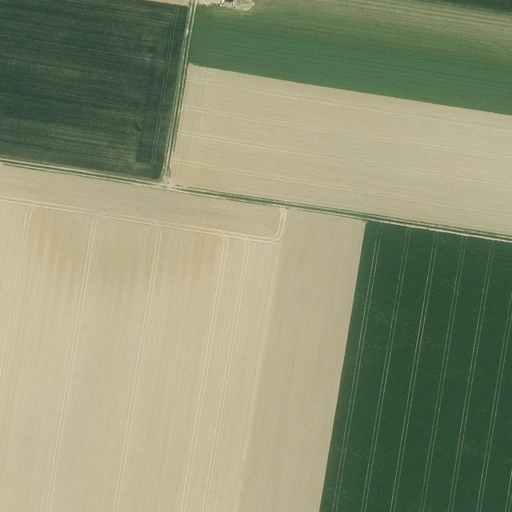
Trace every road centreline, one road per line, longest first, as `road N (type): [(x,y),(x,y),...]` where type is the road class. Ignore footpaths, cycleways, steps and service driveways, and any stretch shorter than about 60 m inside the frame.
road 1 (track): [(511,247),(0,163)]
road 2 (track): [(166,190),(195,0)]
